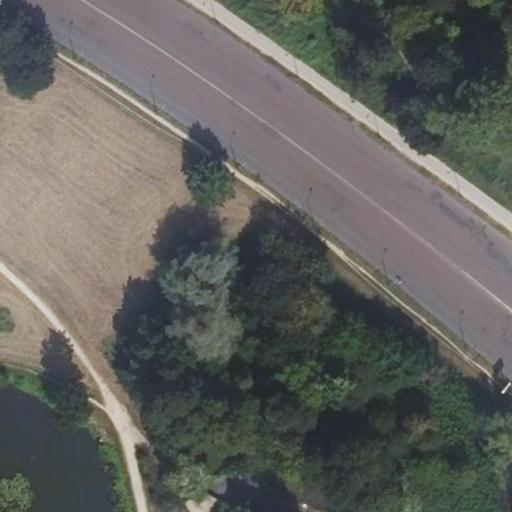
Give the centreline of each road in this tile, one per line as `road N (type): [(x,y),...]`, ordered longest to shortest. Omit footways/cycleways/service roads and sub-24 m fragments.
road 1 (primary): [(320,165),(81,0)]
road 2 (primary): [(320,165),(511,339)]
road 3 (primary): [(511,298),(320,165)]
